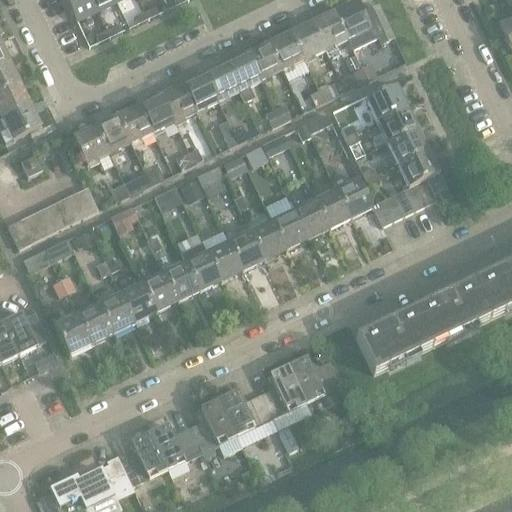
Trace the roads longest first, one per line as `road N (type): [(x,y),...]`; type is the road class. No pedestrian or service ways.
road 1 (residential): [(3,466),(511,239)]
road 2 (residential): [(306,0),(76,112),(21,0)]
road 3 (residential): [(511,131),(444,0)]
